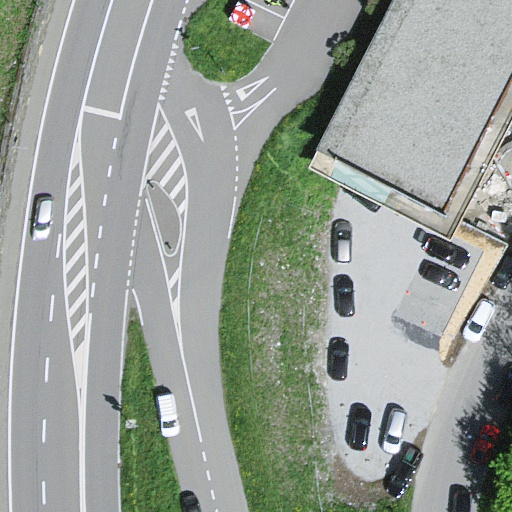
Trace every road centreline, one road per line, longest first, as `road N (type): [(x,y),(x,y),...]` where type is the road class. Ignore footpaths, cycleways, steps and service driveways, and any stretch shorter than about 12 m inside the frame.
road 1 (unclassified): [(181,344),(193,322),(205,240),(199,135),(170,67),(120,39)]
road 2 (primary): [(83,216),(71,281),(64,511)]
road 3 (residential): [(511,311),(451,445),(441,511)]
road 4 (primary): [(120,39),(83,216)]
road 5 (unclassified): [(181,344),(217,511)]
road 6 (unclassified): [(83,216),(131,250),(159,323),(181,344)]
